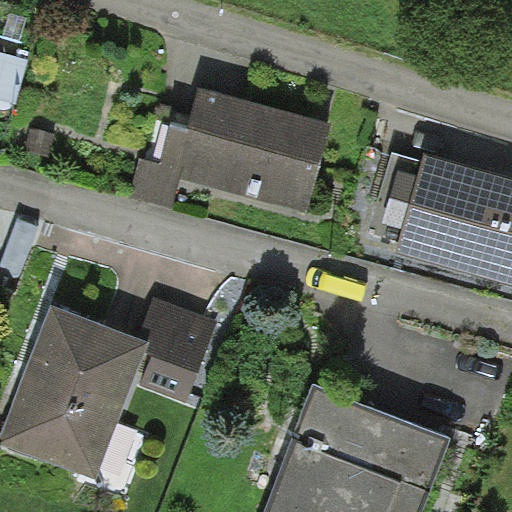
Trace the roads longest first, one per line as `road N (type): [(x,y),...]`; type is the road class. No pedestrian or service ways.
road 1 (residential): [(0,193),(508,330)]
road 2 (residential): [(511,116),(138,0)]
